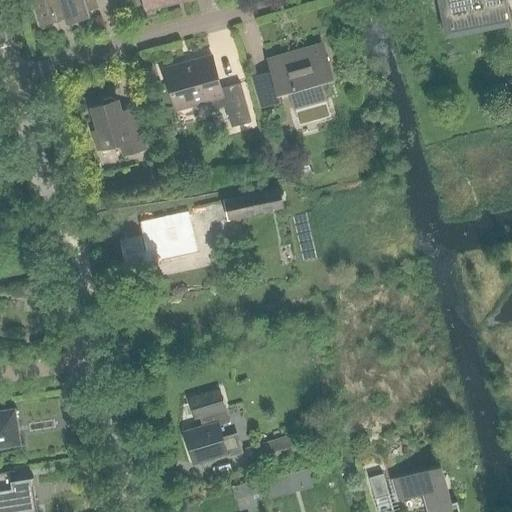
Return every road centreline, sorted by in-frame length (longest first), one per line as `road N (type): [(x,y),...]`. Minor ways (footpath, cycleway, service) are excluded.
road 1 (unclassified): [(95,360),(15,72)]
road 2 (residential): [(15,72),(280,0)]
road 3 (unclassified): [(137,511),(95,360)]
